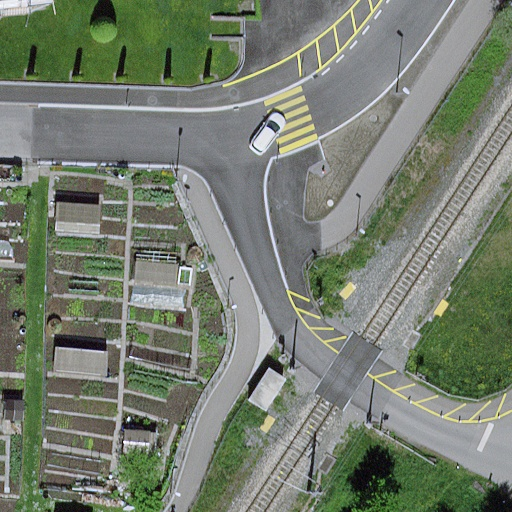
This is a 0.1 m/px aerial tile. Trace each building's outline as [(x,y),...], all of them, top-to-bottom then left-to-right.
[(101,206),(57,204),(56,225),(100,227),(101,206)] [(9,252),(0,251),(0,264),(8,265),(9,252)] [(180,266),(137,261),(134,282),(178,287),(180,266)] [(108,377),(109,352),(56,348),(54,374),(108,377)] [(289,381),(270,369),(249,402),(267,414),(289,381)] [(149,433),(125,432),(124,455),(140,456),(148,456),(149,433)] [(23,498),(0,497),(0,511),(23,511),(23,498)]
